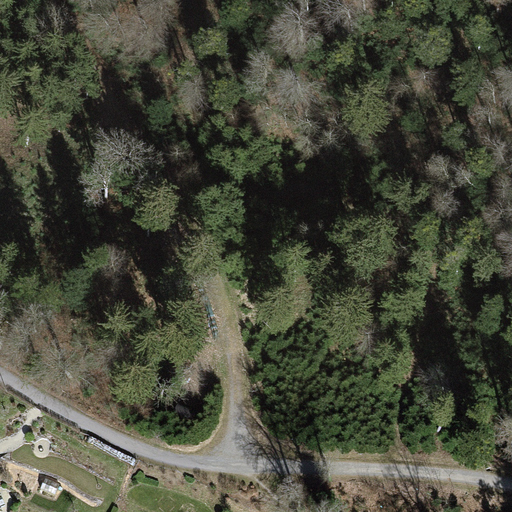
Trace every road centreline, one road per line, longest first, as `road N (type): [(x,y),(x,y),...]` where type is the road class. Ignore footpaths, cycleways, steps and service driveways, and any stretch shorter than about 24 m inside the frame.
road 1 (track): [(232,469),(235,387),(217,277),(43,0)]
road 2 (track): [(0,378),(157,459),(270,475)]
road 3 (track): [(270,475),(352,467),(511,482)]
